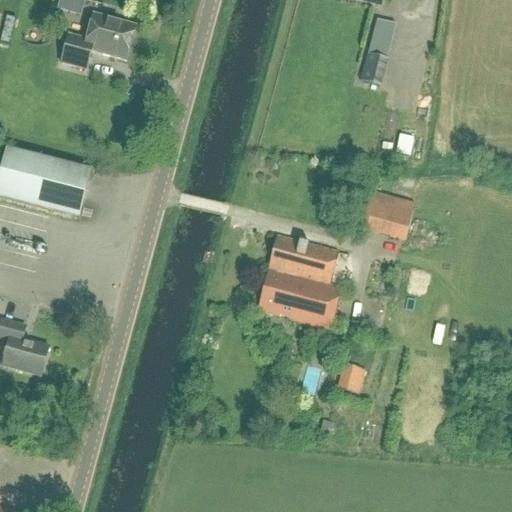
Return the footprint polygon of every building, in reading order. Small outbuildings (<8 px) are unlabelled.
[(364,42),(367,18),(313,12),(310,36),(364,42)] [(11,44),(17,21),(7,18),(1,42),(11,44)] [(60,67),(86,74),(91,55),(126,65),(136,31),(93,19),(86,44),(69,39),(60,67)] [(360,85),(380,90),(387,62),(367,57),(360,85)] [(6,152),(0,175),(0,200),(79,221),(91,174),(6,152)] [(415,195),(420,182),(405,177),(401,190),(415,195)] [(496,191),(495,182),(478,183),(478,192),(496,191)] [(405,243),(406,239),(414,207),(364,194),(355,230),(405,243)] [(278,240),(258,314),(329,334),(340,292),(328,289),(337,256),(278,240)] [(0,342),(9,345),(2,369),(41,380),(49,351),(22,344),(26,330),(1,324),(0,328),(0,342)] [(348,363),(335,392),(355,400),(368,371),(348,363)]
